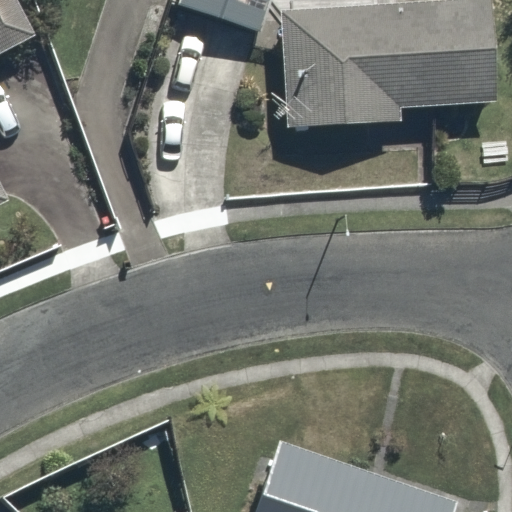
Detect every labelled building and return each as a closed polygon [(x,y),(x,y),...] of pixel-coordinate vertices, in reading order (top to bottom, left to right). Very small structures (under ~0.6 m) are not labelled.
[(0,57),(40,31),(23,0),(0,0),(0,192),(7,188),(0,174),(0,57)] [(272,0),(178,0),(260,32),(272,0)] [(287,9),(288,121),(406,120),(406,108),(501,107),(501,7),(287,9)] [(240,48),(161,34),(124,130),(171,236),(223,221),(240,48)] [(277,432),(247,511),(461,511),(466,501),(277,432)]
